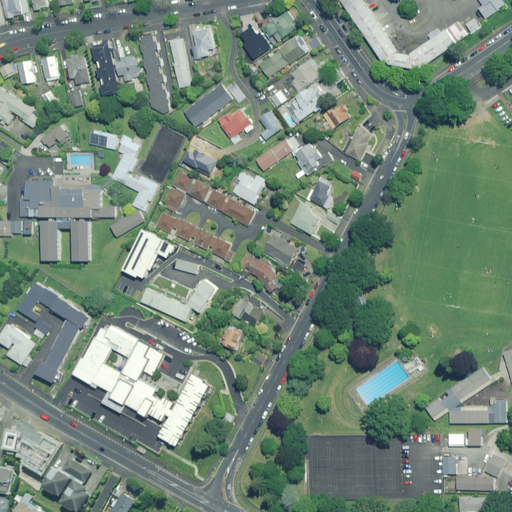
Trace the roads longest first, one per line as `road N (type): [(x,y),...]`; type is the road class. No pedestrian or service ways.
road 1 (secondary): [(205,502),(0,381)]
road 2 (secondary): [(229,466),(340,257)]
road 3 (residential): [(0,47),(229,0)]
road 4 (residential): [(340,257),(265,216),(253,237),(189,203)]
road 5 (secondary): [(340,257),(402,137),(405,99)]
road 6 (secondary): [(314,0),(374,85),(405,99)]
road 7 (secondary): [(405,99),(428,93),(511,38)]
